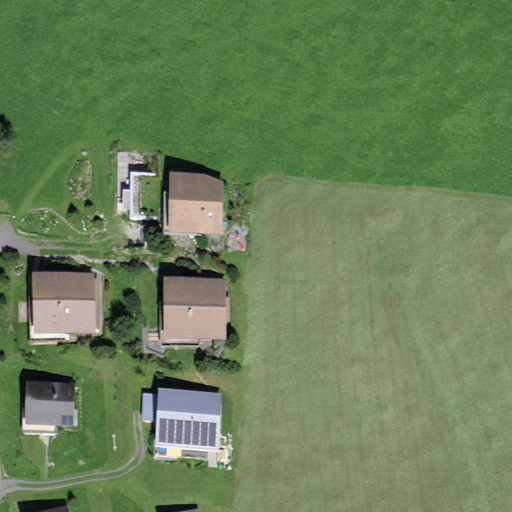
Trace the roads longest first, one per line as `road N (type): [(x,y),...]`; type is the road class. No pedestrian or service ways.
road 1 (track): [(0,490),(123,471),(141,451),(135,421)]
road 2 (track): [(0,243),(94,246),(119,237)]
